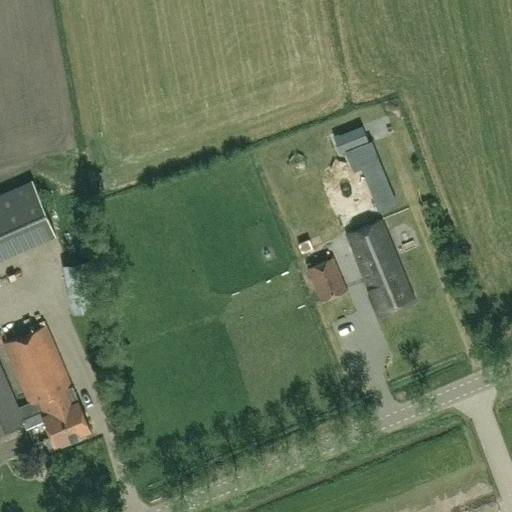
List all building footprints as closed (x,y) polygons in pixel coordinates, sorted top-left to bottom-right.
[(362,125),(333,136),(340,152),(369,141),(362,125)] [(406,152),(382,158),(406,246),(425,240),(417,213),(423,212),(406,152)] [(32,179),(0,192),(0,258),(56,234),(32,179)] [(380,220),(348,233),(372,294),(370,295),(376,309),(378,308),(379,311),(412,298),(380,220)] [(63,259),(73,313),(103,307),(95,258),(78,261),(77,256),(63,259)] [(333,257),(307,269),(321,301),(347,290),(333,257)] [(0,432),(25,422),(23,418),(41,411),(55,445),(92,429),(47,325),(0,344),(0,432)]
